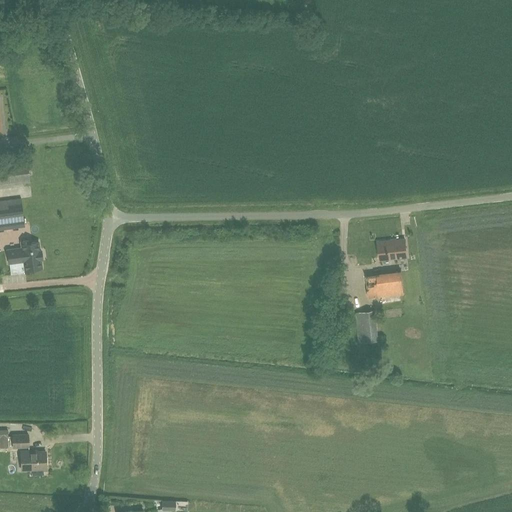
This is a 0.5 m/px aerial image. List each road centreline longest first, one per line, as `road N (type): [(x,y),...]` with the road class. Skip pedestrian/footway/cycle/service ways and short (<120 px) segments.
road 1 (unclassified): [(511,198),(361,214),(108,220)]
road 2 (unclassified): [(87,511),(108,220)]
road 3 (unclassified): [(108,220),(95,139),(51,0)]
